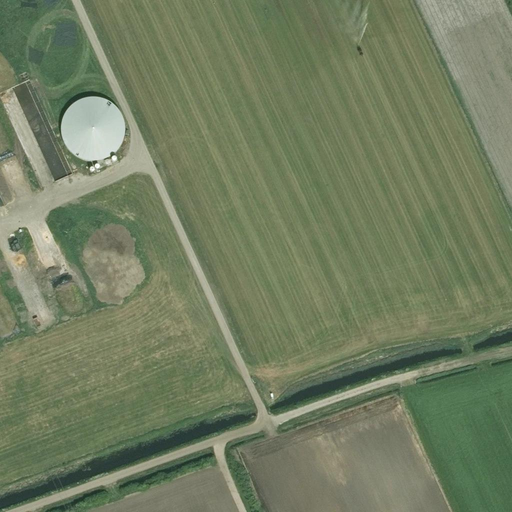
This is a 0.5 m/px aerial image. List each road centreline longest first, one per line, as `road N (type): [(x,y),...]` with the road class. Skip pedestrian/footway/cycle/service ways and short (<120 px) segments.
road 1 (track): [(267,422),(74,0)]
road 2 (track): [(17,511),(267,422)]
road 3 (track): [(267,422),(511,351)]
